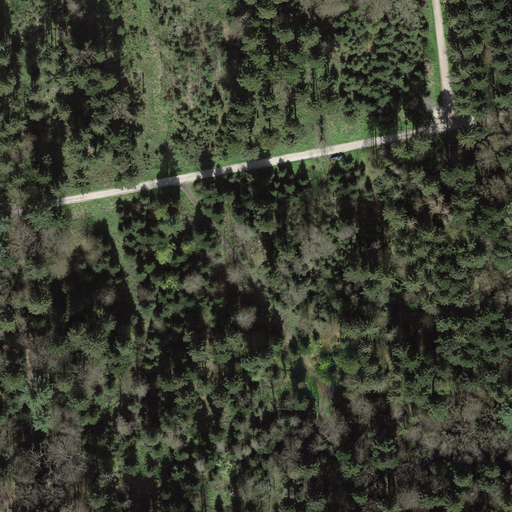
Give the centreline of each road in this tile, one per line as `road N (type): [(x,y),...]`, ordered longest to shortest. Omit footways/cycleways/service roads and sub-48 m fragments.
road 1 (track): [(511,116),(0,213)]
road 2 (track): [(283,511),(313,434),(317,389),(176,179)]
road 3 (track): [(511,391),(317,389)]
road 4 (track): [(453,127),(435,0)]
